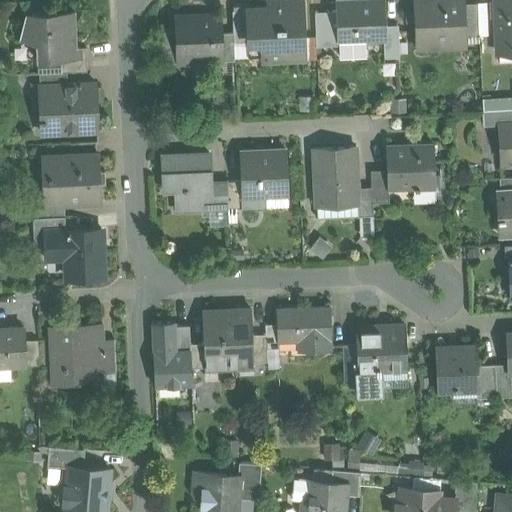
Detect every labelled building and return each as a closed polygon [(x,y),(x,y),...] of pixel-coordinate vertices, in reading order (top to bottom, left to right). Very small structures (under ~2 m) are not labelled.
[(383,0),(337,0),(338,11),(339,42),(340,42),(340,45),(340,57),(384,56),(384,40),(385,40),(384,25),(383,0)] [(464,0),(414,0),(416,47),(438,46),(438,29),(464,28),(465,28),(464,3),(464,0)] [(511,0),(493,0),(496,49),(511,48),(511,0)] [(302,1),(268,2),(268,8),(247,9),(248,37),(249,49),(262,48),(263,59),(305,57),(304,37),(302,1)] [(478,2),(464,3),(465,28),(464,28),(465,35),(466,35),(479,35),(478,2)] [(248,37),(247,9),(232,10),(233,32),(234,38),(248,37)] [(74,10),(26,12),(20,39),(37,43),(38,60),(61,59),(61,58),(86,57),(86,46),(76,46),(74,10)] [(338,11),(315,12),(317,46),(340,45),(340,42),(339,42),(338,11)] [(221,14),(175,16),(176,30),(177,56),(178,56),(178,62),(221,60),(221,54),(222,54),(221,32),(221,14)] [(398,25),(384,25),(385,40),(384,40),(384,56),(385,58),(399,57),(398,25)] [(438,29),(438,46),(466,45),(466,35),(465,35),(464,28),(438,29)] [(176,30),(157,31),(158,63),(178,62),(178,56),(177,56),(176,30)] [(234,60),(234,57),(234,38),(233,32),(221,32),(222,54),(221,54),(221,60),(234,60)] [(316,36),(304,37),(305,57),(305,59),(317,59),(316,36)] [(248,37),(234,38),(234,57),(249,57),(249,49),(248,37)] [(86,57),(61,58),(61,59),(61,71),(67,71),(87,70),(86,57)] [(61,71),(61,59),(38,60),(37,60),(37,72),(39,72),(61,71)] [(67,83),(67,71),(61,71),(39,72),(39,84),(67,83)] [(67,83),(39,84),(40,85),(46,85),(48,116),(41,116),(41,132),(55,131),(55,126),(77,125),(77,130),(97,130),(95,82),(67,83)] [(511,108),(491,110),(491,125),(499,124),(511,122),(511,108)] [(491,125),(491,110),(483,110),(484,125),(491,125)] [(511,122),(499,124),(501,164),(511,162),(511,122)] [(433,144),(386,146),(387,170),(388,187),(414,186),(414,190),(419,190),(419,186),(435,185),(433,144)] [(356,147),(314,149),(316,205),(358,203),(358,187),(356,147)] [(286,150),(240,151),(241,180),(242,195),(243,195),(265,195),(288,194),(286,150)] [(98,153),(42,156),(42,158),(47,158),(48,176),(44,176),(45,193),(49,192),(49,201),(44,201),(44,203),(64,202),(70,202),(70,198),(100,196),(98,153)] [(209,153),(162,155),(164,190),(182,189),(183,210),(212,209),(210,181),(209,153)] [(387,170),(371,170),(372,186),(372,202),(389,201),(388,187),(387,170)] [(511,176),(499,177),(500,190),(511,189),(511,176)] [(227,181),(227,180),(210,181),(212,209),(229,208),(227,181)] [(241,180),(227,181),(229,208),(244,207),(243,195),(242,195),(241,180)] [(419,190),(414,190),(414,201),(435,200),(435,185),(419,186),(419,190)] [(372,186),(358,187),(358,203),(358,214),(358,217),(373,216),(372,202),(372,186)] [(511,189),(500,190),(501,206),(497,206),(498,235),(511,233),(511,189)] [(288,194),(265,195),(265,207),(288,206),(288,194)] [(265,195),(243,195),(244,207),(265,207),(265,195)] [(64,202),(44,203),(32,203),(33,216),(65,215),(64,202)] [(316,205),(316,216),(358,214),(358,203),(316,205)] [(65,215),(33,216),(34,242),(46,242),(45,230),(66,229),(65,215)] [(373,216),(358,217),(359,237),(374,236),(373,216)] [(66,229),(45,230),(46,242),(46,256),(66,255),(67,277),(103,276),(101,228),(66,229)] [(329,306),(277,308),(278,323),(278,340),(279,340),(309,338),(309,349),(331,348),(329,306)] [(251,309),(202,311),(204,342),(204,366),(204,367),(254,365),(254,361),(252,334),(251,309)] [(101,323),(49,326),(52,381),(116,379),(115,371),(104,372),(102,340),(101,323)] [(191,367),(191,351),(178,351),(176,323),(152,324),(154,392),(192,392),(191,367)] [(278,323),(265,323),(266,333),(266,348),(267,348),(279,347),(279,340),(278,340),(278,323)] [(406,325),(356,327),(356,343),(357,371),(359,371),(407,369),(406,325)] [(24,326),(0,327),(0,364),(11,364),(25,364),(24,339),(24,326)] [(266,333),(252,334),(254,361),(268,360),(267,348),(266,348),(266,333)] [(38,338),(24,339),(25,364),(39,363),(38,338)] [(114,339),(102,340),(104,372),(115,371),(114,339)] [(204,342),(190,343),(191,351),(191,367),(204,366),(204,342)] [(356,343),(342,344),(344,382),(359,382),(359,371),(357,371),(356,343)] [(476,346),(435,348),(437,391),(476,390),(478,389),(477,364),(476,346)] [(509,363),(495,364),(496,396),(511,396),(511,370),(509,370),(509,363)] [(0,380),(11,380),(11,364),(0,364),(0,380)] [(495,364),(477,364),(478,389),(476,390),(476,397),(496,396),(495,364)] [(83,448),(49,445),(48,464),(69,466),(69,465),(82,466),(83,448)] [(261,463),(239,462),(238,475),(239,476),(238,497),(258,499),(261,463)] [(82,466),(69,465),(69,466),(68,486),(63,486),(57,490),(57,497),(61,502),(66,503),(66,509),(106,511),(109,468),(82,466)] [(315,468),(314,479),(331,481),(332,470),(315,468)] [(361,472),(332,469),(332,470),(331,481),(346,482),(345,494),(359,495),(361,472)] [(238,475),(196,472),(194,493),(197,493),(201,499),(200,511),(236,511),(238,497),(239,476),(238,475)] [(314,479),(299,478),(298,479),(293,479),(292,498),(303,499),(301,511),(343,511),(345,494),(346,482),(331,481),(314,479)] [(474,511),(477,482),(456,480),(454,497),(455,497),(454,511),(474,511)] [(440,490),(408,488),(406,504),(396,503),(395,511),(454,511),(455,497),(454,497),(439,496),(440,490)] [(511,511),(511,496),(498,495),(496,511),(511,511)]
